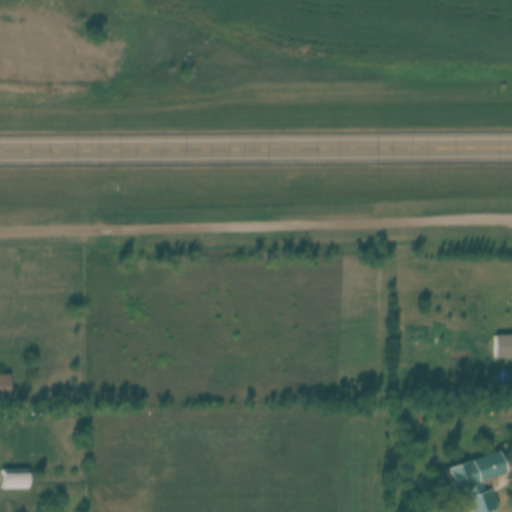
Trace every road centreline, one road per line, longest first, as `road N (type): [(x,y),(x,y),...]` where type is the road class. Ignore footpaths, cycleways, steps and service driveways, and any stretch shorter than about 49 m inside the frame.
road 1 (residential): [(0,229),(511,217)]
road 2 (primary): [(0,145),(511,140)]
